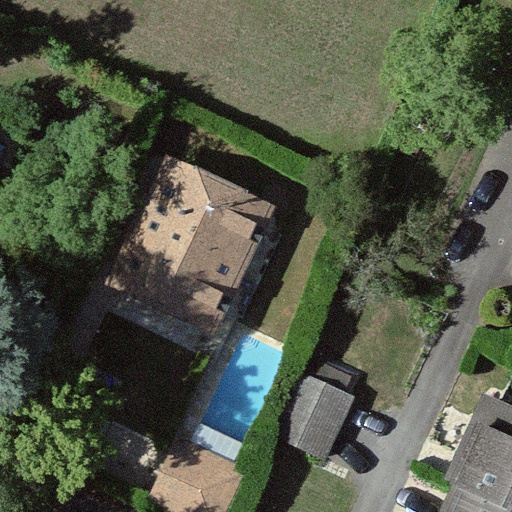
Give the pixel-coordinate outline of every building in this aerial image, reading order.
[(281,210),(169,157),(107,287),(219,340),(281,210)] [(358,400),(301,373),(271,436),(328,463),(343,433),(358,400)] [(511,511),(511,411),(484,398),(470,427),(479,432),(449,494),(459,499),(486,511),(511,511)] [(227,511),(243,479),(179,450),(154,504),(172,511),(227,511)] [(486,511),(459,499),(452,511),(486,511)]
